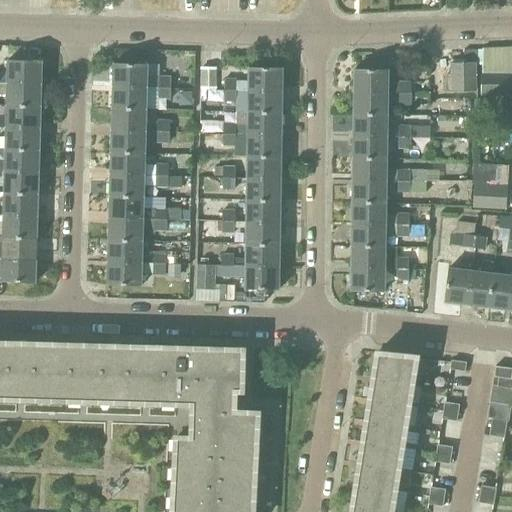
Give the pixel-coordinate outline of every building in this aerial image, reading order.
[(8,61),(7,84),(41,85),(42,62),(8,61)] [(113,65),(112,88),(146,89),(146,65),(113,65)] [(451,92),(478,92),(478,66),(452,65),(451,92)] [(201,69),(200,90),(216,90),(216,69),(201,69)] [(247,92),(281,93),(282,69),(247,69),(247,81),(224,80),(224,91),(236,91),(247,92)] [(353,93),(386,94),(387,71),(353,70),(353,93)] [(511,75),(482,75),(481,95),(511,95),(511,75)] [(158,89),(169,89),(169,78),(158,78),(158,89)] [(6,106),(40,107),(41,85),(7,84),(6,106)] [(399,84),(399,95),(410,95),(411,84),(399,84)] [(145,110),(146,89),(112,88),(111,109),(145,110)] [(169,89),(158,89),(158,100),(169,100),(169,89)] [(236,91),(224,91),(224,102),(236,102),(236,91)] [(247,92),(247,101),(247,114),(281,114),(281,93),(247,92)] [(353,93),(353,116),(386,116),(386,94),(353,93)] [(410,95),(399,95),(399,106),(410,106),(410,95)] [(6,106),(6,128),(39,129),(40,107),(6,106)] [(111,109),(111,131),(144,132),(145,110),(111,109)] [(223,135),(234,135),(246,136),(281,136),(281,114),(247,114),(246,124),(224,124),(223,135)] [(352,137),(386,138),(386,116),(353,116),(352,137)] [(157,122),(156,133),(168,133),(168,122),(157,122)] [(39,129),(6,128),(5,150),(39,152),(39,129)] [(410,128),(398,128),(398,138),(410,138),(410,139),(428,139),(429,128),(410,128)] [(144,155),(144,132),(111,131),(110,154),(144,155)] [(168,133),(156,133),(156,143),(168,144),(168,133)] [(234,135),(223,135),(223,145),(234,146),(234,135)] [(281,136),(246,136),(246,158),(280,158),(281,136)] [(386,160),(386,138),(352,137),(352,159),(386,160)] [(410,138),(398,138),(398,149),(410,149),(410,139),(410,138)] [(0,172),(4,172),(38,173),(39,152),(5,150),(5,162),(0,162),(0,172)] [(143,177),(144,155),(110,154),(110,176),(143,177)] [(246,158),(246,179),(280,180),(280,158),(246,158)] [(352,159),(352,182),(385,182),(386,160),(352,159)] [(472,183),(474,184),(495,185),(496,165),(473,164),(472,183)] [(155,177),(167,177),(167,167),(156,166),(155,177)] [(223,168),(223,178),(234,178),(234,168),(223,168)] [(409,183),(426,183),(426,171),(409,171),(409,183)] [(4,194),(37,195),(38,173),(4,172),(4,194)] [(110,176),(109,197),(143,198),(143,177),(110,176)] [(167,177),(155,177),(155,187),(167,188),(167,177)] [(234,178),(223,178),(223,189),(234,189),(234,178)] [(280,180),(246,179),(245,201),(279,202),(280,180)] [(351,203),(385,204),(385,182),(352,182),(351,203)] [(409,183),(397,182),(397,193),(416,193),(416,192),(425,193),(426,183),(409,183)] [(472,208),(506,210),(508,186),(495,185),(474,184),(472,208)] [(37,217),(37,195),(4,194),(3,207),(3,217),(37,217)] [(142,210),(143,198),(109,197),(109,220),(181,222),(181,211),(166,210),(154,210),(154,211),(142,210)] [(245,201),(245,223),(279,224),(279,202),(245,201)] [(351,203),(351,225),(385,225),(385,204),(351,203)] [(222,211),(222,222),(233,222),(233,211),(222,211)] [(397,216),(397,227),(409,227),(409,216),(397,216)] [(3,217),(2,238),(36,239),(37,217),(3,217)] [(141,242),(142,231),(154,231),(154,221),(109,220),(108,241),(141,242)] [(166,223),(166,221),(154,221),(154,231),(154,232),(165,232),(166,223)] [(233,222),(222,222),(222,233),(233,233),(233,222)] [(279,224),(245,223),(245,245),(279,246),(279,224)] [(385,225),(351,225),(351,247),(384,248),(385,225)] [(409,227),(397,227),(397,238),(408,238),(409,227)] [(473,249),(474,237),(463,236),(462,248),(473,249)] [(474,237),(473,249),(483,250),(485,238),(474,237)] [(0,260),(2,260),(35,261),(36,239),(2,238),(0,238),(0,260)] [(108,241),(107,263),(153,265),(153,255),(141,255),(141,242),(108,241)] [(245,245),(244,268),(278,269),(279,246),(245,245)] [(351,247),(350,269),(384,269),(384,248),(351,247)] [(153,255),(153,265),(164,265),(165,254),(153,254),(153,255)] [(221,255),(221,265),(232,266),(233,255),(221,255)] [(34,284),(35,261),(2,260),(0,260),(0,270),(1,271),(1,283),(34,284)] [(396,271),(408,271),(408,260),(396,260),(396,271)] [(152,274),(153,265),(107,263),(107,287),(140,288),(140,274),(152,274)] [(164,275),(164,265),(153,265),(152,274),(152,275),(164,275)] [(232,266),(221,265),(221,276),(232,276),(232,266)] [(198,291),(217,291),(217,266),(198,266),(198,291)] [(278,269),(244,268),(244,290),(278,291),(278,269)] [(384,293),(384,269),(350,269),(350,292),(384,293)] [(466,305),(471,272),(448,269),(443,303),(466,305)] [(408,281),(408,271),(396,271),(396,281),(408,281)] [(488,308),(492,275),(471,272),(466,305),(488,308)] [(511,276),(492,275),(488,308),(510,311),(511,293),(511,276)] [(174,405),(192,405),(194,349),(171,349),(0,344),(0,393),(175,398),(174,405)] [(192,405),(191,438),(176,438),(171,511),(253,511),(258,413),(234,412),(235,392),(242,392),(243,373),(235,373),(236,350),(194,349),(192,405)] [(370,378),(412,384),(416,358),(377,354),(375,366),(373,365),(370,378)] [(451,361),(449,370),(464,372),(465,363),(451,361)] [(511,380),(511,376),(511,369),(495,367),(493,378),(498,378),(511,380)] [(409,406),(412,384),(370,378),(370,379),(373,379),(371,387),(369,386),(367,399),(409,406)] [(511,387),(511,380),(498,378),(497,387),(511,390),(511,387)] [(364,420),(405,427),(409,406),(367,399),(367,400),(369,400),(368,408),(366,408),(364,420)] [(444,403),(443,411),(458,414),(459,405),(444,403)] [(456,422),(458,414),(443,411),(441,420),(456,422)] [(492,419),(490,428),(505,430),(507,422),(492,419)] [(402,448),(405,427),(364,420),(363,421),(366,422),(364,430),(362,429),(360,442),(402,448)] [(505,430),(490,428),(489,436),(504,439),(505,430)] [(357,463),(398,470),(402,448),(360,442),(360,443),(362,443),(361,451),(359,450),(357,463)] [(437,445),(436,454),(451,456),(452,448),(437,445)] [(451,456),(436,454),(434,462),(449,465),(451,456)] [(395,491),(398,470),(357,463),(357,464),(359,464),(358,472),(355,472),(353,484),(395,491)] [(389,511),(391,511),(395,491),(353,484),(353,485),(355,486),(354,494),(352,493),(350,506),(389,511)] [(481,486),(479,495),(494,497),(496,489),(481,486)] [(430,488),(429,497),(444,499),(445,490),(430,488)] [(479,495),(478,503),(493,506),(494,497),(479,495)] [(442,507),(444,499),(429,497),(427,505),(442,507)]
